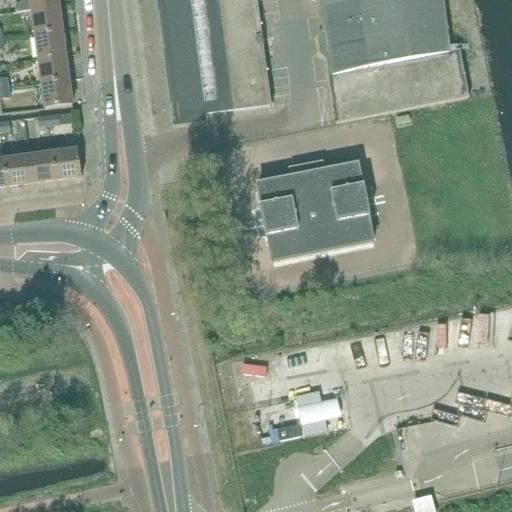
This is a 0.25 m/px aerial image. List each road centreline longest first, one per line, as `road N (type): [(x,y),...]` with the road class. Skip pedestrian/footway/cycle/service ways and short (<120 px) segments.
road 1 (secondary): [(188,511),(152,311),(137,278),(110,253)]
road 2 (secondary): [(90,288),(125,335),(162,511)]
road 3 (unclassified): [(110,253),(138,202),(115,66)]
road 4 (unclassified): [(115,66),(112,199),(88,242)]
